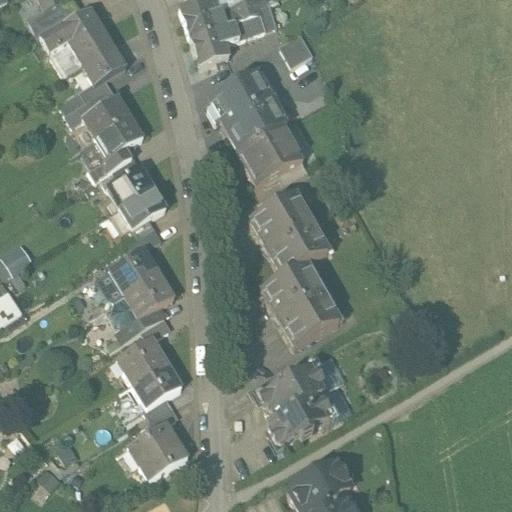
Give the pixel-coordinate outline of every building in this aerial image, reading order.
[(62,11),(56,0),(35,0),(44,18),(62,11)] [(239,10),(240,0),(229,0),(207,8),(211,20),(239,10)] [(240,0),(239,10),(252,5),(255,13),(266,7),(271,4),(269,0),(240,0)] [(239,10),(245,25),(258,21),(255,13),(252,5),(239,10)] [(52,37),(81,21),(72,6),(62,11),(44,18),(52,37)] [(187,45),(245,25),(239,10),(211,20),(207,8),(206,6),(177,16),(187,45)] [(266,7),(255,13),(258,21),(263,37),(275,33),(266,7)] [(110,52),(88,17),(81,21),(52,37),(39,44),(49,60),(67,49),(80,70),(110,52)] [(39,44),(52,37),(44,18),(28,26),(36,45),(39,44)] [(245,25),(187,45),(198,75),(227,65),(222,51),(263,37),(258,21),(245,25)] [(310,61),(298,40),(277,52),(289,73),(310,61)] [(80,70),(67,49),(49,60),(62,82),(80,70)] [(123,74),(110,52),(80,70),(91,89),(93,92),(103,87),(123,74)] [(238,159),(281,134),(283,132),(254,81),(208,107),(238,159)] [(85,110),(108,95),(103,87),(93,92),(91,89),(78,98),(85,110)] [(82,128),(115,107),(108,95),(85,110),(64,123),(71,135),(82,128)] [(85,110),(78,98),(57,111),(64,123),(85,110)] [(121,117),(115,107),(82,128),(83,130),(86,128),(96,145),(128,125),(123,116),(121,117)] [(141,146),(128,125),(96,145),(93,147),(105,166),(106,167),(124,156),(141,146)] [(238,159),(234,161),(254,196),(277,183),(301,169),(301,168),(300,167),(296,170),(277,137),(282,135),(281,134),(238,159)] [(111,178),(129,167),(130,166),(124,156),(106,167),(105,168),(111,178)] [(111,178),(105,168),(106,167),(105,166),(89,176),(88,175),(85,177),(93,190),(111,178)] [(118,189),(136,177),(129,167),(111,178),(118,189)] [(307,179),(301,169),(277,183),(282,191),(281,192),(282,193),(307,179)] [(150,196),(138,176),(136,177),(118,189),(105,196),(106,198),(110,195),(121,214),(150,196)] [(162,217),(150,196),(121,214),(118,216),(129,235),(130,236),(146,227),(162,217)] [(326,260),(292,201),(248,227),(281,284),(259,296),(293,355),(337,330),(304,272),(326,260)] [(128,236),(129,235),(118,216),(108,222),(119,242),(128,236)] [(146,227),(130,236),(129,235),(128,236),(135,248),(152,237),(146,227)] [(159,247),(152,237),(135,248),(132,250),(138,259),(141,257),(141,258),(159,247)] [(19,252),(0,263),(11,281),(30,269),(19,252)] [(122,303),(156,282),(141,258),(141,257),(138,259),(107,278),(122,303)] [(171,306),(156,282),(122,303),(111,309),(111,310),(112,310),(108,322),(113,330),(126,332),(136,326),(137,327),(154,316),(171,306)] [(5,298),(0,301),(0,330),(20,319),(5,298)] [(154,316),(137,327),(136,326),(126,332),(114,340),(121,350),(140,339),(160,326),(154,316)] [(160,326),(140,339),(145,348),(149,346),(150,347),(167,336),(160,326)] [(130,392),(164,371),(150,347),(149,346),(145,348),(115,367),(130,392)] [(260,403),(259,402),(297,380),(291,370),(245,396),(252,407),(260,403)] [(179,395),(164,371),(130,392),(144,415),(145,417),(163,406),(179,395)] [(322,399),(308,374),(297,380),(259,402),(260,403),(273,425),(265,430),(279,455),(327,427),(314,404),(322,399)] [(163,406),(145,417),(144,415),(142,417),(148,427),(168,415),(163,406)] [(163,431),(164,432),(175,425),(168,415),(148,427),(154,437),(163,431)] [(164,432),(163,431),(154,437),(126,454),(148,489),(185,466),(164,432)] [(348,496),(333,470),(285,498),(293,511),(343,511),(342,510),(341,511),(336,503),(348,496)] [(45,478),(35,490),(49,502),(59,490),(45,478)]
